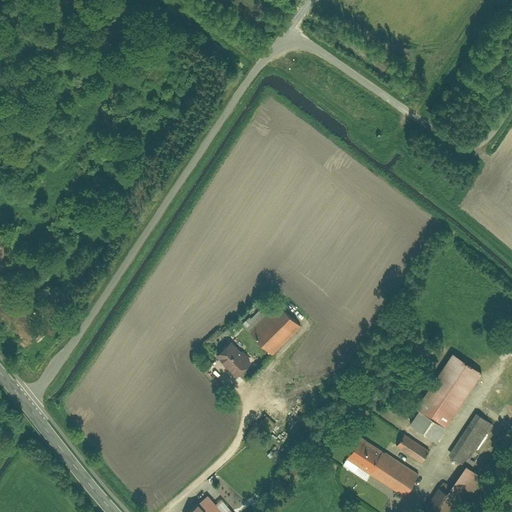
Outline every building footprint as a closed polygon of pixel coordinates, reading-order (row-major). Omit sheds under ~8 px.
[(244,325),(272,353),(299,325),(270,298),(244,325)] [(249,362),(230,342),(217,354),(235,375),(249,362)] [(452,354),(415,409),(418,411),(445,429),(482,374),(452,354)] [(418,411),(409,425),(435,443),(445,429),(418,411)] [(446,456),(463,468),(466,464),(492,427),(475,415),(446,456)] [(346,460),(402,496),(417,473),(362,437),(346,460)] [(401,437),(395,446),(421,463),(427,454),(401,437)] [(456,511),(483,475),(466,464),(463,468),(447,491),(441,487),(428,505),(436,510),(434,511),(456,511)] [(208,494),(197,503),(205,511),(231,511),(221,499),(215,503),(208,494)] [(205,511),(197,503),(186,511),(205,511)]
